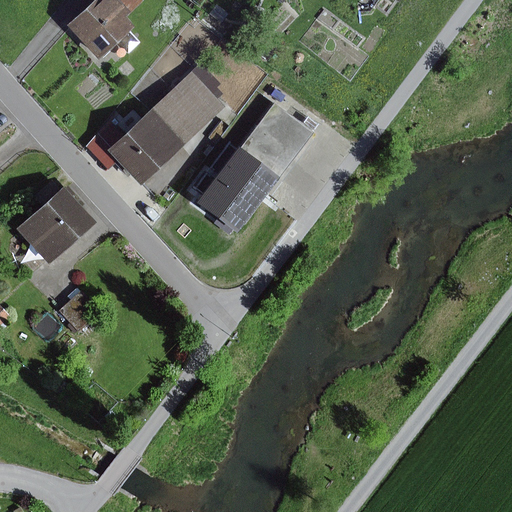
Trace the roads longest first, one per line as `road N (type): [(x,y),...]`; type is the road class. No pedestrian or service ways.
road 1 (residential): [(223,327),(472,0)]
road 2 (residential): [(223,327),(0,82)]
road 3 (track): [(511,299),(347,511)]
road 4 (residential): [(97,500),(223,327)]
